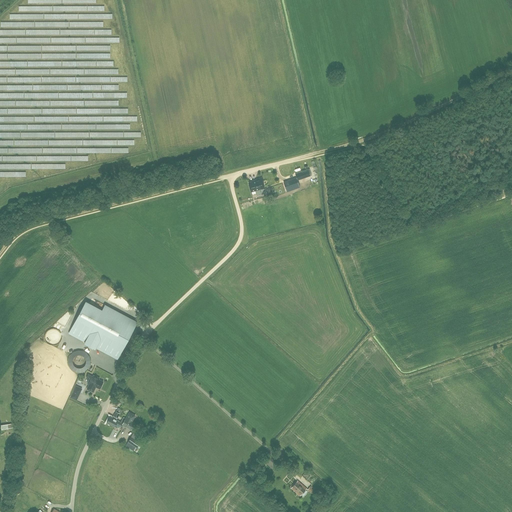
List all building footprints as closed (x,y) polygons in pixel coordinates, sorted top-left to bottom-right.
[(295,174),(297,178),(297,180),(298,180),(310,176),(308,169),(295,174)] [(265,189),(262,178),(254,180),(254,181),(248,183),(251,192),(256,190),(256,192),(265,189)] [(300,187),(298,180),(297,180),(297,178),(288,181),(289,186),(285,187),(287,192),(300,187)] [(85,302),(68,333),(85,342),(84,343),(95,349),(96,348),(117,359),(137,322),(131,319),(110,308),(104,305),(101,310),(85,302)] [(88,375),(87,378),(89,380),(88,383),(90,384),(87,389),(93,392),(96,387),(100,389),(103,382),(99,380),(99,379),(94,376),(93,377),(88,375)] [(126,418),(123,417),(121,422),(118,421),(118,420),(115,419),(115,418),(117,419),(117,418),(120,413),(120,414),(122,410),(118,408),(113,418),(110,416),(107,423),(114,427),(116,424),(121,427),(122,425),(126,418)] [(132,421),(133,418),(128,415),(126,418),(122,425),(131,430),(131,429),(134,431),(136,428),(137,425),(137,424),(135,423),(132,421)] [(128,442),(127,443),(128,443),(136,448),(137,449),(137,448),(140,443),(141,443),(136,440),(136,439),(138,437),(133,434),(128,442)] [(300,496),(306,488),(298,481),(291,488),(300,496)]
